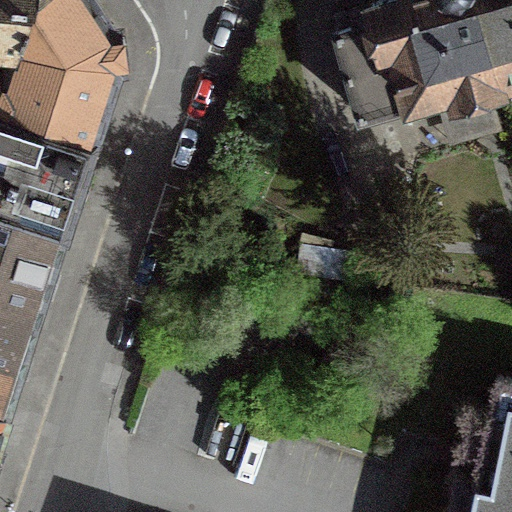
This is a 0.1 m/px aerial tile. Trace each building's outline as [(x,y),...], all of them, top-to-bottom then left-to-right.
[(111,27),(110,27),(91,0),(27,0),(13,46),(10,45),(0,69),(0,107),(92,138),(98,121),(116,65),(111,27)] [(0,0),(0,44),(10,45),(13,46),(27,0),(0,0)] [(450,105),(498,92),(496,86),(511,82),(511,0),(389,0),(369,5),(374,22),(334,32),(357,118),(447,94),(450,105)] [(26,338),(32,319),(38,299),(60,231),(62,231),(63,228),(87,154),(92,138),(0,107),(0,407),(3,408),(26,338)] [(511,511),(511,380),(495,377),(476,466),(466,511),(511,511)]
